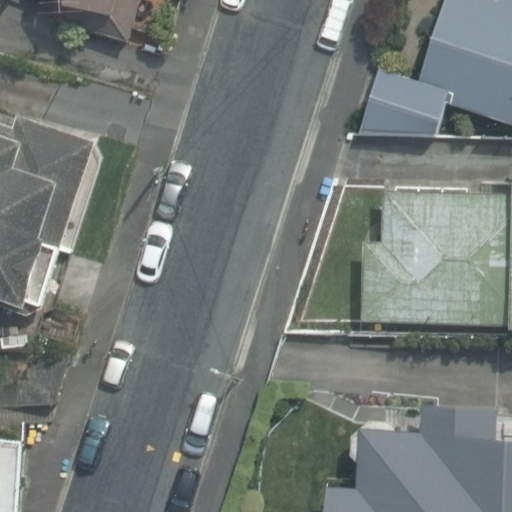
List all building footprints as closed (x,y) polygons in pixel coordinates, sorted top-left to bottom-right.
[(79,22),(132,37),(142,0),(82,0),(86,1),(79,22)] [(365,131),(442,133),(451,102),(511,121),(511,0),(449,0),(424,81),(385,68),(365,131)] [(0,325),(24,333),(88,136),(0,107),(0,325)] [(511,191),(387,189),(386,240),(369,239),(367,318),(511,320),(511,191)] [(0,351),(0,401),(58,400),(74,353),(0,351)] [(334,483),(331,511),(511,511),(511,431),(507,431),(508,403),(429,398),(427,427),(399,425),(392,416),(375,417),(359,432),(356,451),(364,458),(362,484),(334,483)] [(0,511),(21,511),(26,429),(0,427),(0,511)]
